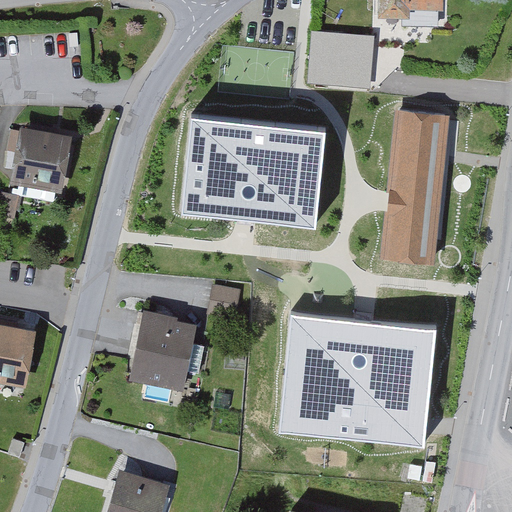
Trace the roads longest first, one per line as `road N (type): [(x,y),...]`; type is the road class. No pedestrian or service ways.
road 1 (residential): [(208,17),(138,118),(35,511)]
road 2 (residential): [(473,450),(511,262)]
